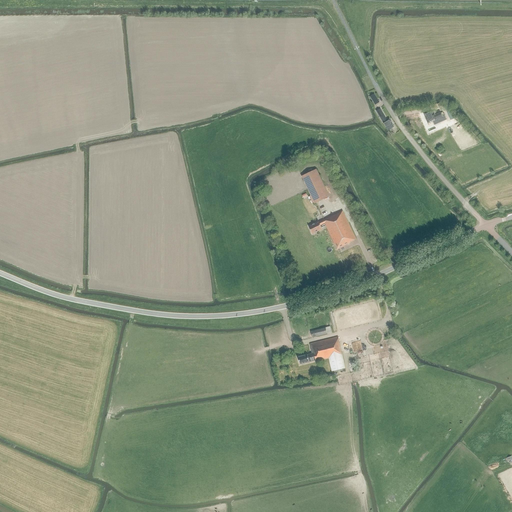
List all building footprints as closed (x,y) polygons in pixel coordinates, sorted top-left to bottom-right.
[(373,102),(378,99),(374,94),(373,93),(370,95),(371,96),(370,96),(373,102)] [(456,118),(450,104),(444,106),(450,120),(456,118)] [(392,124),(393,124),(389,119),(387,120),(380,109),(376,111),(383,123),(386,128),(392,124)] [(436,120),(442,117),(441,113),(435,115),(434,114),(433,114),(432,111),(429,112),(429,111),(424,113),(428,123),(433,121),(432,120),(436,119),(436,120)] [(302,176),(315,203),(331,195),(329,190),(326,191),(316,169),(302,176)] [(350,242),(356,239),(343,211),(323,220),(319,222),(309,226),(312,234),(322,229),(321,226),(325,224),(337,249),(350,243),(350,242)] [(323,328),(311,331),(312,338),(327,334),(331,333),(330,327),(325,328),(323,328)] [(342,355),(341,353),(338,337),(310,344),(312,354),(298,357),(300,364),(315,360),(315,361),(329,358),(332,375),(345,372),(341,355),(342,355)]
